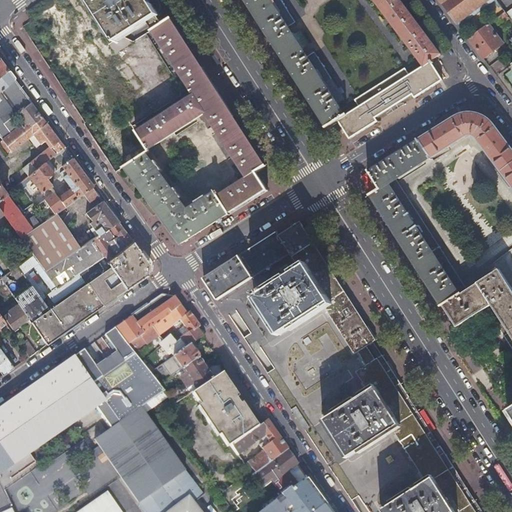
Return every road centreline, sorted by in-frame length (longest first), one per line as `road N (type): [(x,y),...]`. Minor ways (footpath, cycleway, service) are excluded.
road 1 (secondary): [(319,181),(511,482)]
road 2 (residential): [(0,31),(176,270)]
road 3 (residential): [(176,270),(340,511)]
road 4 (secondary): [(202,0),(319,181)]
road 5 (residential): [(176,270),(0,393)]
road 6 (residential): [(319,181),(482,79)]
road 7 (residential): [(176,270),(319,181)]
